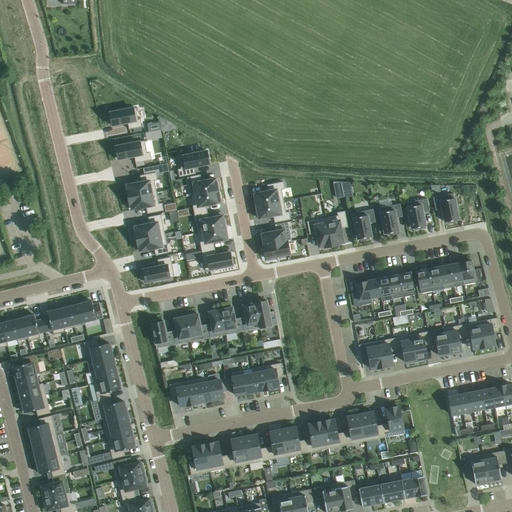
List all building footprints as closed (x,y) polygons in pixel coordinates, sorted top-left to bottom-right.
[(117,111),(109,113),(112,125),(127,122),(129,129),(141,127),(140,119),(138,120),(135,108),(125,110),(125,108),(117,110),(117,111)] [(160,130),(145,133),(147,141),(162,138),(160,130)] [(124,145),(116,146),(119,159),(134,156),(135,163),(151,160),(150,152),(147,153),(144,141),(131,143),(131,142),(124,143),(124,145)] [(181,169),(178,169),(179,177),(195,174),(194,167),(209,164),(207,151),(199,153),(198,151),(191,153),(191,154),(178,157),(181,169)] [(141,182),(127,185),(128,190),(127,191),(128,198),(156,192),(154,181),(157,180),(156,172),(140,176),(141,182)] [(200,175),(187,177),(191,196),(219,190),(217,183),(216,183),(215,179),(201,182),(200,175)] [(350,195),(350,181),(342,181),(342,196),(350,195)] [(255,199),(254,199),(255,207),(283,201),(281,190),(284,189),(283,182),(267,185),(268,191),(254,194),(255,199)] [(219,190),(191,196),(194,214),(207,212),(206,205),(220,203),(219,198),(220,198),(219,190)] [(156,192),(128,198),(130,205),(131,204),(132,210),(146,207),(147,214),(163,210),(162,203),(158,204),(156,192)] [(447,222),(448,223),(456,222),(455,220),(458,220),(457,213),(458,212),(457,205),(455,205),(453,193),(433,197),(435,210),(442,209),(445,222),(447,222)] [(427,199),(407,203),(412,229),(414,228),(415,230),(423,228),(422,227),(425,226),(422,213),(429,211),(427,199)] [(283,201),(255,207),(256,214),(258,213),(259,219),(273,216),(274,223),(290,219),(289,212),(286,213),(283,201)] [(175,203),(164,205),(165,212),(169,211),(176,210),(175,203)] [(398,231),(395,218),(402,217),(400,204),(379,208),(385,234),(387,233),(388,235),(396,233),(395,232),(398,231)] [(358,239),(360,239),(361,240),(369,239),(368,237),(371,237),(368,223),(375,222),(373,209),(353,213),(358,239)] [(337,216),(326,218),(331,246),(338,245),(338,244),(343,243),(341,228),(347,227),(344,211),(337,213),(337,216)] [(207,212),(194,214),(198,233),(226,227),(225,220),(223,220),(223,216),(208,218),(207,212)] [(149,224),(135,227),(136,232),(135,232),(136,239),(164,234),(161,215),(148,217),(149,224)] [(326,218),(307,222),(309,234),(316,233),(319,247),(324,246),(324,247),(331,246),(326,218)] [(276,231),(262,234),(264,246),(287,242),(291,242),(287,222),(275,225),(276,231)] [(226,227),(198,233),(201,251),(214,249),(213,242),(227,239),(226,235),(228,235),(226,227)] [(164,234),(136,239),(138,246),(139,246),(140,251),(154,248),(155,255),(168,253),(164,234)] [(264,246),(263,246),(266,259),(289,254),(287,242),(264,246)] [(214,249),(201,251),(205,271),(217,268),(218,269),(225,268),(225,267),(232,265),(230,252),(215,255),(214,249)] [(159,266),(143,269),(146,282),(154,281),(154,282),(161,281),(161,279),(174,277),(170,257),(157,260),(159,266)] [(471,261),(460,263),(464,285),(481,282),(479,269),(473,270),(471,261)] [(460,263),(449,265),(453,287),(464,285),(460,263)] [(449,265),(438,267),(443,289),(453,287),(449,265)] [(438,267),(428,269),(432,291),(443,289),(438,267)] [(428,269),(416,271),(421,293),(432,291),(428,269)] [(410,273),(399,275),(403,297),(415,295),(410,273)] [(399,275),(388,277),(392,299),(403,297),(399,275)] [(388,277),(378,279),(382,301),(392,299),(388,277)] [(378,279),(367,281),(371,303),(372,303),(371,298),(380,296),(381,301),(382,301),(378,279)] [(356,293),(352,294),(354,306),(371,303),(367,281),(355,283),(357,293),(356,293)] [(488,289),(478,291),(479,297),(490,295),(488,289)] [(262,299),(254,301),(260,328),(277,325),(275,311),(269,312),(267,301),(262,302),(262,299)] [(91,301),(79,304),(85,325),(85,324),(85,322),(102,318),(99,303),(92,305),(91,301)] [(260,328),(254,301),(247,302),(247,304),(243,305),(246,317),(240,318),(243,332),(260,328)] [(74,305),(69,306),(74,327),(85,325),(79,304),(74,305)] [(64,308),(59,309),(64,330),(74,327),(69,306),(64,308)] [(228,306),(220,307),(225,335),(243,332),(240,318),(235,319),(232,307),(228,308),(228,306)] [(211,324),(206,325),(208,338),(225,335),(220,307),(213,309),(213,311),(209,312),(211,324)] [(49,318),(42,319),(45,332),(52,330),(53,335),(65,332),(64,330),(59,309),(47,312),(49,318)] [(193,313),(186,314),(191,342),(208,338),(206,325),(200,326),(198,314),(194,315),(193,313)] [(171,332),(173,345),(191,342),(186,314),(178,316),(179,318),(174,319),(177,330),(171,332)] [(34,315),(22,318),(28,341),(40,338),(39,333),(45,332),(42,319),(36,321),(34,315)] [(400,316),(401,325),(408,323),(407,315),(400,316)] [(17,319),(12,320),(17,341),(27,339),(28,341),(22,318),(17,319)] [(479,321),(484,347),(489,347),(489,346),(495,345),(492,332),(499,330),(496,318),(490,319),(479,321)] [(7,322),(2,323),(7,341),(16,339),(17,341),(12,320),(7,322)] [(156,348),(173,345),(171,332),(166,333),(163,321),(158,322),(158,320),(151,321),(156,348)] [(462,325),(464,337),(470,336),(473,349),(479,348),(484,347),(479,321),(462,325)] [(0,347),(8,346),(7,341),(2,323),(0,323),(0,347)] [(464,337),(462,325),(445,328),(450,354),(461,351),(458,338),(464,337)] [(445,328),(428,331),(430,344),(436,343),(439,356),(450,354),(445,328)] [(416,360),(427,358),(424,345),(430,344),(428,331),(411,335),(416,360)] [(394,338),(396,351),(402,349),(405,362),(416,360),(411,335),(394,338)] [(394,338),(377,341),(382,367),(387,367),(387,366),(393,365),(390,352),(396,351),(394,338)] [(114,355),(113,349),(111,349),(110,344),(98,347),(96,339),(84,343),(88,361),(92,360),(114,355)] [(377,368),(382,367),(377,341),(358,345),(361,358),(368,356),(371,369),(377,368)] [(40,373),(36,355),(23,358),(25,364),(12,368),(13,372),(12,373),(14,379),(36,374),(40,373)] [(115,366),(114,361),(116,361),(114,355),(92,360),(95,371),(115,366)] [(281,363),(263,366),(268,390),(273,389),(272,388),(279,387),(277,377),(283,376),(281,363)] [(120,376),(118,371),(117,371),(115,366),(95,371),(91,372),(93,383),(120,376)] [(263,391),(268,390),(263,366),(253,369),(257,391),(263,390),(263,391)] [(242,371),(246,393),(257,391),(253,369),(252,369),(253,373),(243,375),(242,371)] [(246,393),(242,371),(231,373),(235,396),(246,393)] [(39,385),(36,374),(14,379),(15,386),(17,386),(18,390),(39,385)] [(109,391),(121,388),(119,383),(121,382),(120,376),(93,383),(98,401),(110,398),(109,391)] [(208,377),(197,379),(202,402),(212,400),(209,382),(208,377)] [(197,379),(187,381),(191,405),(196,404),(196,403),(202,402),(197,379)] [(220,380),(209,382),(212,400),(223,398),(222,392),(228,391),(226,379),(220,380)] [(187,381),(169,385),(172,397),(178,396),(180,406),(186,405),(186,406),(191,405),(187,381)] [(46,395),(43,384),(39,385),(18,390),(19,394),(18,395),(19,401),(46,395)] [(505,405),(511,403),(511,384),(506,386),(506,385),(501,386),(505,405)] [(505,405),(501,386),(497,387),(497,388),(491,389),(495,407),(505,405)] [(495,407),(491,389),(481,391),(484,409),(495,407)] [(484,409),(481,391),(470,393),(474,411),(484,409)] [(463,413),(474,411),(470,393),(459,395),(463,413)] [(50,413),(46,395),(19,401),(21,408),(22,408),(24,413),(36,410),(37,416),(50,413)] [(463,413),(459,395),(448,397),(452,415),(463,413)] [(80,396),(73,398),(75,406),(82,405),(80,396)] [(125,407),(124,401),(112,404),(110,398),(98,401),(102,419),(128,412),(127,406),(125,407)] [(382,425),(385,437),(404,434),(399,407),(397,407),(388,408),(388,409),(386,409),(389,424),(382,425)] [(129,424),(128,419),(130,418),(128,412),(102,419),(105,430),(129,424)] [(365,441),(385,437),(382,425),(376,426),(373,412),(360,414),(365,441)] [(346,445),(365,441),(360,414),(347,417),(350,431),(343,432),(346,445)] [(55,434),(51,416),(38,419),(40,425),(28,428),(29,433),(27,433),(29,440),(55,434)] [(343,432),(337,434),(334,419),(330,420),(321,421),(327,449),(346,445),(343,432)] [(307,453),(327,449),(321,421),(312,423),(312,424),(308,424),(311,439),(305,440),(307,453)] [(134,435),(132,429),(131,429),(129,424),(105,430),(108,441),(134,435)] [(307,453),(305,440),(298,441),(296,427),(283,430),(288,456),(307,453)] [(268,460),(288,456),(283,430),(270,432),(272,446),(266,448),(268,460)] [(58,445),(55,434),(29,440),(31,447),(32,447),(33,451),(58,445)] [(123,449),(135,447),(134,441),(135,440),(134,435),(108,441),(112,459),(125,456),(123,449)] [(249,464),(268,460),(266,448),(260,449),(257,435),(244,437),(249,464)] [(227,455),(230,468),(249,464),(244,437),(231,440),(234,454),(227,455)] [(210,472),(230,468),(227,455),(221,456),(218,442),(214,443),(214,442),(205,444),(210,472)] [(191,475),(210,472),(205,444),(196,446),(192,447),(195,462),(188,463),(191,475)] [(61,456),(58,445),(33,451),(34,455),(33,456),(34,462),(61,456)] [(511,449),(503,451),(506,463),(511,462),(511,449)] [(501,479),(499,465),(506,463),(503,451),(483,455),(488,482),(501,479)] [(486,484),(486,482),(488,482),(483,455),(463,459),(466,471),(472,470),(475,484),(478,484),(478,485),(486,484)] [(65,474),(61,456),(34,462),(36,469),(37,469),(39,474),(51,471),(52,477),(65,474)] [(145,474),(142,464),(141,465),(140,462),(127,465),(126,459),(113,462),(118,481),(145,474)] [(102,465),(94,466),(96,473),(103,472),(102,465)] [(70,492),(65,474),(52,477),(54,483),(40,486),(41,489),(39,489),(42,499),(70,492)] [(133,490),(146,486),(146,484),(147,483),(145,474),(118,481),(122,499),(135,496),(133,490)] [(426,495),(423,476),(412,478),(415,497),(426,495)] [(401,480),(405,498),(415,496),(415,497),(412,478),(401,480)] [(350,494),(356,493),(354,480),(334,484),(340,511),(353,509),(350,494)] [(401,480),(391,482),(394,501),(405,498),(401,480)] [(391,482),(380,485),(383,503),(394,501),(391,482)] [(337,511),(339,511),(340,511),(334,484),(314,488),(317,500),(324,499),(326,511),(337,511)] [(369,487),(373,505),(383,503),(380,485),(369,487)] [(373,505),(369,487),(358,489),(362,507),(373,505)] [(291,493),(294,511),(307,511),(306,503),(313,502),(311,489),(291,493)] [(77,511),(75,504),(73,504),(70,492),(42,499),(44,509),(46,509),(46,511),(60,508),(61,511),(68,511),(74,511),(77,511)] [(273,509),(280,508),(280,511),(294,511),(291,493),(271,497),(273,509)] [(147,511),(154,510),(151,501),(150,501),(149,499),(136,502),(135,496),(122,499),(125,511),(147,511)] [(260,503),(248,505),(249,511),(267,511),(265,498),(259,499),(260,503)] [(91,500),(80,502),(82,509),(93,507),(91,500)]
